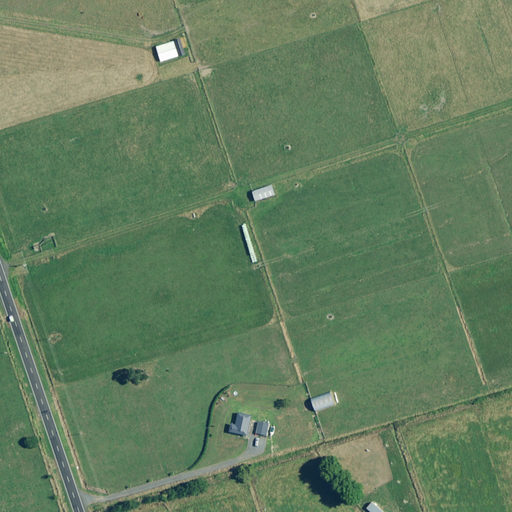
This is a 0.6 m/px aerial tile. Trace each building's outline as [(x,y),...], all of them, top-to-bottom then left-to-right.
[(179,56),(175,41),(157,47),(162,61),(179,56)] [(335,404),(331,392),(312,398),(316,410),(335,404)] [(253,416),(239,413),(236,425),(231,424),(230,432),(248,436),(253,416)] [(270,424),(259,421),(257,433),(268,436),(270,424)] [(384,511),(371,502),(365,509),(368,511),(384,511)]
